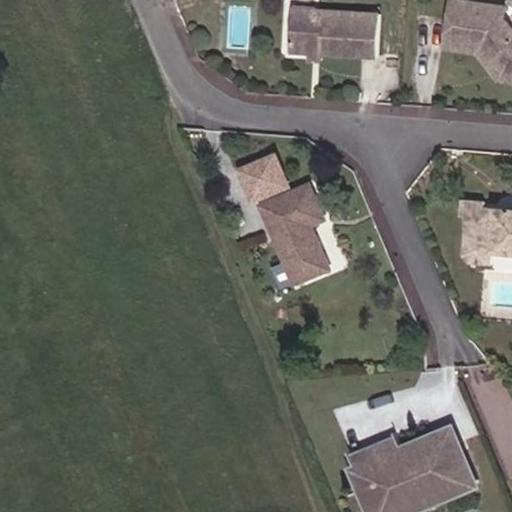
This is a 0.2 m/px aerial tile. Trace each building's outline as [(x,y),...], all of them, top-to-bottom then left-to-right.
[(494,22),(482,7),(455,4),(449,53),(483,57),(491,70),(509,71),(511,77),(511,25),(510,24),(494,22)] [(494,22),(510,24),(511,11),(482,7),(494,22)] [(295,57),(313,58),(328,60),(380,63),(383,19),(296,12),(295,57)] [(124,36),(112,41),(118,55),(130,50),(124,36)] [(328,60),(313,58),(313,67),(327,68),(328,60)] [(511,77),(509,71),(491,70),(502,86),(511,87),(511,77)] [(315,236),(327,231),(310,189),(262,209),(296,291),(331,277),(315,236)] [(487,210),(464,209),(464,225),(474,226),(474,236),(469,235),(467,265),(474,272),(495,273),(496,262),(511,262),(511,217),(487,216),(487,210)] [(410,470),(457,450),(452,439),(405,457),(410,470)] [(392,484),(363,496),(370,511),(424,511),(475,491),(457,450),(410,470),(405,457),(400,444),(381,454),(392,484)] [(392,484),(381,454),(351,465),(363,496),(392,484)]
